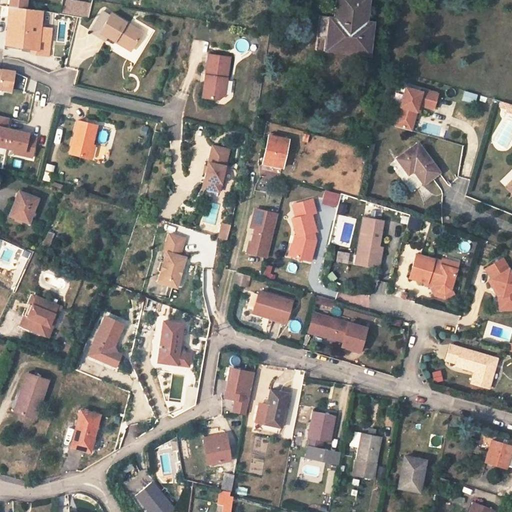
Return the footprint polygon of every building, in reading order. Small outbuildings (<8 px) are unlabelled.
[(26,8),(26,0),(9,0),(9,6),(26,8)] [(62,0),(60,14),(77,17),(88,19),(91,4),(68,0),(62,0)] [(351,47),(357,48),(364,49),(367,24),(364,24),(366,0),(338,0),(337,18),(320,15),(317,37),(326,39),(325,48),(351,51),(351,47)] [(40,39),(41,27),(43,11),(26,8),(9,6),(6,45),(36,49),(34,54),(49,56),(51,41),(49,41),(40,39)] [(107,36),(115,41),(118,37),(133,46),(142,32),(111,13),(108,18),(99,31),(107,36)] [(99,31),(108,18),(101,14),(90,31),(105,40),(107,36),(99,31)] [(51,28),(41,27),(40,39),(49,41),(51,28)] [(118,37),(115,41),(131,51),(133,46),(118,37)] [(230,57),(208,54),(205,76),(207,76),(206,83),(204,82),(202,98),(219,100),(225,95),(230,57)] [(0,88),(11,90),(14,72),(0,69),(0,88)] [(405,87),(394,125),(410,130),(414,117),(410,115),(411,109),(416,111),(418,104),(421,105),(433,108),(437,94),(422,89),(421,91),(405,87)] [(463,91),(462,101),(476,103),(477,93),(463,91)] [(511,103),(500,102),(499,110),(511,112),(511,103)] [(6,128),(8,118),(0,115),(0,146),(15,149),(24,152),(23,156),(31,158),(36,138),(28,136),(28,134),(6,128)] [(88,158),(91,145),(96,125),(77,120),(69,153),(88,158)] [(272,163),(272,165),(282,167),(287,140),(269,135),(263,160),(272,163)] [(439,172),(418,143),(397,158),(408,174),(414,170),(424,183),(439,172)] [(229,150),(212,145),(202,187),(218,191),(229,150)] [(44,180),(51,181),(53,164),(45,163),(44,180)] [(338,205),(341,193),(325,189),(321,201),(338,205)] [(29,223),(38,198),(20,191),(17,200),(15,199),(9,215),(29,223)] [(312,241),(315,240),(313,232),(315,231),(310,214),(315,212),(311,199),(292,204),(294,212),(295,211),(297,217),(291,218),(295,237),(294,236),(292,244),(293,245),(295,247),(292,256),(310,261),(314,246),(311,245),(312,241)] [(255,208),(250,229),(252,229),(256,216),(276,221),(278,214),(255,208)] [(256,216),(252,229),(254,230),(251,244),(249,243),(247,251),(267,256),(276,221),(256,216)] [(382,219),(362,216),(356,254),(362,255),(361,264),(371,265),(372,255),(380,256),(381,246),(378,245),(382,219)] [(408,227),(420,230),(423,219),(411,216),(408,227)] [(221,223),(217,238),(225,241),(230,226),(221,223)] [(184,238),(169,234),(163,251),(166,252),(158,281),(176,287),(185,257),(179,255),(184,238)] [(448,288),(454,268),(439,264),(440,261),(414,253),(407,276),(424,281),(433,284),(436,289),(442,291),(448,288)] [(378,267),(380,256),(372,255),(371,265),(378,267)] [(501,308),(511,307),(511,275),(500,257),(484,268),(490,278),(487,280),(493,289),(496,288),(500,295),(501,308)] [(441,258),(440,261),(439,264),(454,268),(456,262),(441,258)] [(295,274),(297,264),(288,262),(286,272),(295,274)] [(251,276),(236,272),(234,281),(248,285),(251,276)] [(433,284),(424,281),(423,284),(429,286),(433,294),(443,297),(450,293),(448,288),(442,291),(436,289),(433,284)] [(259,292),(253,313),(285,322),(291,301),(259,292)] [(23,325),(36,295),(33,294),(21,324),(23,325)] [(23,325),(45,334),(58,304),(36,295),(23,325)] [(316,295),(314,302),(332,307),(334,300),(316,295)] [(351,324),(314,313),(309,329),(314,330),(313,332),(343,341),(341,346),(361,352),(367,329),(361,327),(351,324)] [(106,315),(89,353),(107,360),(105,365),(115,369),(121,353),(115,350),(114,346),(124,323),(106,315)] [(156,359),(163,317),(157,316),(150,358),(156,363),(173,366),(174,362),(156,359)] [(183,321),(163,317),(156,359),(174,362),(188,365),(190,353),(178,350),(183,321)] [(401,320),(393,318),(391,324),(399,326),(401,320)] [(455,363),(459,347),(448,344),(443,360),(455,363)] [(488,387),(496,357),(459,347),(455,363),(454,365),(473,370),(475,371),(472,383),(488,387)] [(89,353),(87,357),(105,365),(107,360),(89,353)] [(243,412),(251,371),(230,367),(227,380),(225,379),(222,396),(233,398),(231,410),(243,412)] [(27,372),(18,398),(25,400),(21,413),(35,418),(48,380),(27,372)] [(255,422),(263,423),(281,427),(288,394),(271,390),(267,406),(259,404),(255,422)] [(11,409),(21,413),(25,400),(18,398),(15,397),(11,409)] [(80,410),(76,423),(79,424),(76,437),(73,436),(71,446),(90,451),(99,414),(80,410)] [(335,415),(314,411),(307,445),(322,448),(323,441),(329,442),(335,415)] [(224,449),(221,436),(219,436),(218,428),(206,430),(207,438),(204,438),(208,463),(230,459),(228,448),(224,449)] [(353,475),(374,479),(382,437),(361,433),(353,475)] [(511,448),(511,445),(508,444),(503,443),(492,439),(485,463),(506,469),(511,448)] [(177,440),(165,441),(166,453),(161,453),(163,471),(179,470),(177,440)] [(322,448),(307,445),(305,458),(326,462),(328,450),(322,448)] [(328,450),(326,462),(339,464),(341,452),(328,450)] [(398,488),(420,492),(425,460),(404,456),(398,488)] [(124,472),(135,468),(133,462),(122,466),(124,472)] [(225,473),(222,489),(232,491),(235,476),(225,473)] [(148,509),(149,511),(170,511),(174,509),(152,482),(136,495),(148,509)] [(237,494),(247,495),(248,487),(238,486),(237,494)] [(230,511),(233,497),(230,497),(230,493),(220,491),(218,504),(224,505),(222,511),(230,511)] [(470,511),(492,511),(494,510),(474,502),(470,511)]
